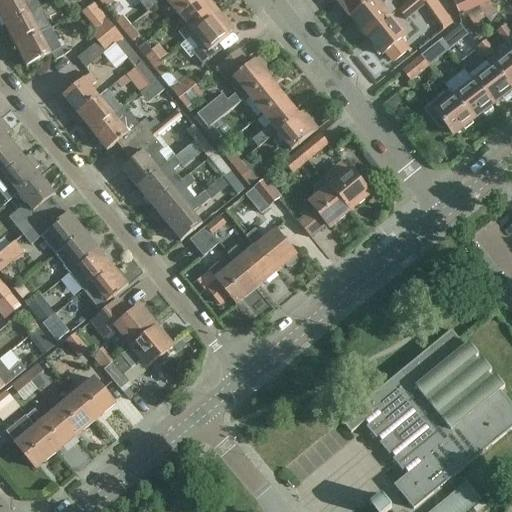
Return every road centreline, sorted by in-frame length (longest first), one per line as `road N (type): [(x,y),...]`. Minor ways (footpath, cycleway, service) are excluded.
road 1 (residential): [(235,379),(0,83)]
road 2 (residential): [(443,213),(267,0)]
road 3 (residential): [(235,379),(443,213)]
road 4 (residential): [(71,511),(192,418)]
